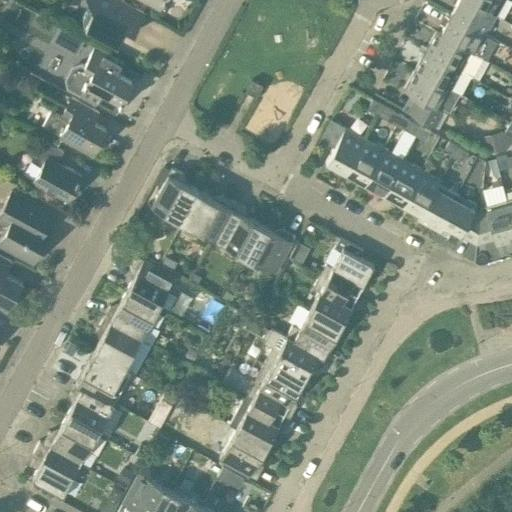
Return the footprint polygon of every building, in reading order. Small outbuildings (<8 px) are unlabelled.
[(87,0),(90,5),(88,6),(86,7),(85,9),(84,11),(83,13),(83,15),(82,17),(82,19),(83,21),(84,23),(85,25),(86,26),(87,28),(89,29),(91,30),(93,31),(95,31),(97,31),(99,31),(101,30),(117,39),(123,26),(133,32),(144,12),(122,0),(87,0)] [(485,33),(495,14),(469,0),(457,0),(450,14),(485,33)] [(469,0),(495,14),(503,0),(469,0)] [(497,40),(485,33),(450,14),(440,32),(439,33),(470,50),(482,57),(487,59),(497,40)] [(56,40),(80,48),(85,34),(61,26),(56,40)] [(435,30),(425,49),(460,69),(471,74),(472,75),(482,57),(470,50),(439,33),(440,32),(435,30)] [(96,103),(98,100),(115,110),(120,102),(121,103),(123,99),(122,99),(132,80),(117,72),(123,62),(94,46),(84,65),(81,64),(73,65),(66,78),(67,87),(96,103)] [(414,68),(459,92),(460,93),(471,74),(460,69),(425,49),(414,68)] [(414,68),(404,88),(416,94),(407,110),(415,114),(419,116),(434,125),(442,109),(448,112),(459,92),(414,68)] [(255,95),(262,84),(252,78),(245,90),(255,95)] [(98,109),(72,95),(61,113),(51,107),(42,124),(92,152),(106,127),(92,120),(98,109)] [(367,108),(377,113),(382,103),(372,98),(367,108)] [(392,109),(382,103),(377,113),(387,119),(392,109)] [(325,161),(345,172),(364,136),(331,118),(320,137),(334,145),(325,161)] [(405,129),(415,134),(420,124),(410,119),(405,129)] [(430,130),(420,124),(415,134),(425,139),(430,130)] [(383,147),(364,182),(383,192),(402,157),(415,134),(405,129),(404,128),(391,151),(383,147)] [(483,138),(486,152),(504,148),(501,134),(483,138)] [(345,172),(364,182),(383,147),(364,136),(345,172)] [(46,155),(33,179),(67,198),(69,193),(73,192),(77,185),(76,181),(81,173),(57,160),(63,150),(42,138),(36,149),(46,155)] [(448,140),(443,149),(453,155),(458,145),(448,140)] [(463,160),(469,151),(458,145),(453,155),(463,160)] [(509,165),(506,155),(496,157),(498,167),(509,165)] [(383,192),(401,203),(421,167),(402,157),(383,192)] [(488,159),(492,174),(496,176),(500,175),(495,157),(488,159)] [(151,203),(182,220),(199,189),(181,179),(184,173),(171,166),(151,203)] [(401,203),(420,213),(438,182),(440,178),(421,167),(401,203)] [(456,192),(438,182),(420,213),(417,217),(437,228),(456,192)] [(217,199),(199,189),(182,220),(213,237),(233,199),(221,193),(217,199)] [(11,190),(0,210),(0,218),(8,223),(0,237),(0,242),(33,260),(50,230),(44,227),(52,212),(11,190)] [(459,233),(476,242),(479,210),(474,207),(476,203),(456,192),(437,228),(456,238),(459,233)] [(486,208),(479,210),(476,242),(494,237),(495,243),(511,237),(511,217),(506,197),(484,204),(486,208)] [(213,237),(243,253),(260,222),(242,212),(245,206),(233,199),(213,237)] [(278,232),(260,222),(243,253),(274,270),(295,233),(282,226),(278,232)] [(326,261),(319,273),(356,294),(373,262),(359,255),(363,248),(340,235),(326,261)] [(0,251),(0,304),(7,308),(22,280),(6,271),(12,259),(0,251)] [(178,261),(164,253),(159,262),(173,270),(178,261)] [(136,271),(126,289),(157,306),(174,275),(137,254),(130,267),(136,271)] [(197,282),(200,275),(194,272),(190,278),(197,282)] [(319,289),(309,307),(340,324),(356,294),(319,273),(312,285),(319,289)] [(109,304),(103,316),(151,342),(158,328),(148,322),(157,306),(126,289),(116,307),(109,304)] [(221,296),(230,301),(234,293),(226,289),(221,296)] [(323,355),(340,324),(309,307),(299,326),(292,322),(286,334),(323,355)] [(248,313),(244,321),(253,326),(258,318),(248,313)] [(134,372),(151,342),(103,316),(96,328),(102,332),(92,350),(123,367),(124,366),(130,370),(134,372)] [(272,345),(263,361),(300,382),(310,363),(316,367),(323,355),(286,334),(272,326),(264,341),(272,345)] [(200,351),(191,346),(186,355),(195,360),(200,351)] [(92,350),(76,381),(113,401),(130,370),(124,366),(123,367),(92,350)] [(290,400),(300,382),(263,361),(254,377),(246,373),(237,388),(245,392),(252,396),(252,395),(290,416),(296,404),(290,400)] [(96,431),(113,401),(76,381),(69,393),(75,396),(65,415),(96,431)] [(185,398),(188,392),(180,388),(177,394),(185,398)] [(172,403),(176,395),(166,390),(162,397),(172,403)] [(283,428),(290,416),(252,395),(252,396),(245,392),(229,422),(236,426),(266,443),(277,424),(283,428)] [(49,429),(42,442),(80,462),(96,431),(65,415),(55,433),(49,429)] [(266,443),(236,426),(219,457),(256,477),(263,465),(256,461),(266,443)] [(63,493),(80,462),(42,442),(39,440),(32,452),(35,456),(31,463),(37,466),(32,476),(63,493)] [(148,445),(141,441),(135,452),(143,456),(148,445)] [(231,468),(223,464),(217,475),(225,479),(231,468)] [(115,480),(126,486),(134,471),(123,465),(115,480)] [(156,511),(170,488),(139,470),(116,511),(156,511)] [(118,500),(124,489),(114,484),(110,491),(111,496),(118,500)] [(196,511),(201,504),(170,488),(156,511),(196,511)]
